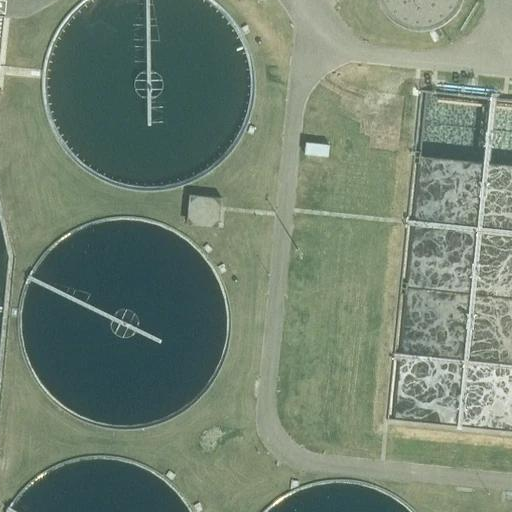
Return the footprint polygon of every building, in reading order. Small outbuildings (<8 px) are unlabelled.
[(376,0),(381,8),(389,17),(399,23),(411,26),(422,26),(434,24),(444,18),(453,10),(458,0),(376,0)] [(296,148),(294,185),(319,186),(321,149),(296,148)] [(218,223),(221,198),(189,195),(186,220),(218,223)] [(289,227),(313,229),(314,218),(289,216),(289,227)] [(292,375),(311,377),(312,366),(293,365),(292,375)]
